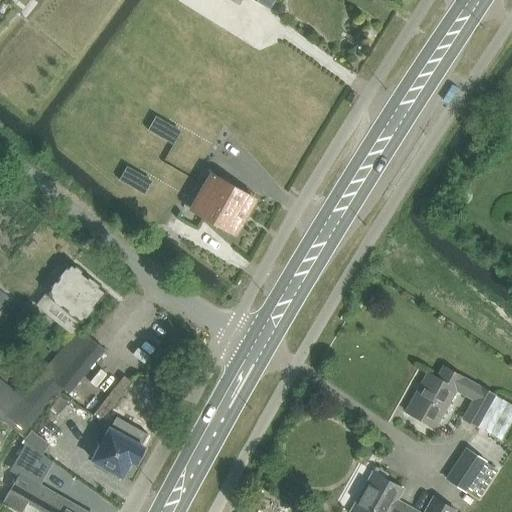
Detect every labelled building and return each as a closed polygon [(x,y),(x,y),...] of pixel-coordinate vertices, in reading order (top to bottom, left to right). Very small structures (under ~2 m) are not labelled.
[(454,95),(449,92),(443,101),(448,104),(454,95)] [(172,127),(156,117),(148,131),(164,141),(172,127)] [(172,127),(164,141),(173,145),(181,131),(172,127)] [(143,176),(127,167),(119,181),(135,190),(143,176)] [(253,198),(212,175),(203,170),(194,187),(203,192),(226,205),(228,202),(239,208),(238,210),(244,214),(253,198)] [(143,176),(135,190),(144,195),(152,181),(143,176)] [(226,205),(203,192),(194,187),(183,206),(232,235),(244,214),(238,210),(239,208),(228,202),(226,205)] [(80,232),(74,241),(83,248),(90,240),(80,232)] [(71,335),(106,292),(70,263),(44,295),(45,296),(36,306),(71,335)] [(0,308),(9,297),(0,290),(0,308)] [(0,416),(25,436),(26,434),(58,395),(63,389),(69,394),(105,350),(79,329),(21,399),(3,384),(2,385),(0,384),(0,416)] [(427,373),(405,412),(435,428),(456,390),(473,400),(463,418),(477,426),(501,440),(511,421),(511,404),(494,395),(443,366),(436,378),(427,373)] [(116,417),(92,460),(121,476),(130,461),(136,464),(145,448),(141,447),(148,435),(116,417)] [(30,430),(23,440),(27,443),(42,454),(49,444),(30,430)] [(18,474),(1,504),(15,511),(22,511),(27,504),(39,511),(84,511),(38,486),(52,462),(42,454),(27,443),(12,471),(18,474)] [(466,450),(446,481),(472,498),(477,501),(497,470),(466,450)] [(453,511),(454,511),(433,498),(433,499),(424,511),(418,511),(396,500),(402,489),(384,479),(387,475),(376,469),(374,473),(372,472),(349,511),(453,511)]
